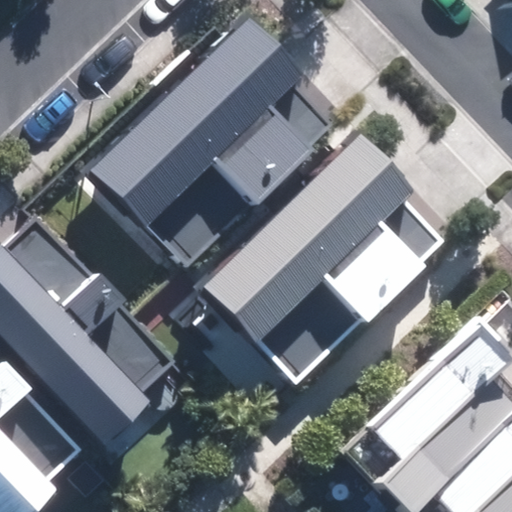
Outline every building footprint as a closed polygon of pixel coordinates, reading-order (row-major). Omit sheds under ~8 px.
[(330,122),(239,21),(75,182),(170,279),(330,122)] [(229,336),(207,358),(248,400),(270,379),(289,399),(446,248),(347,140),(188,293),(229,336)] [(0,242),(0,349),(100,447),(124,422),(143,441),(158,426),(182,401),(155,375),(161,370),(15,229),(0,242)] [(510,511),(511,401),(486,378),(507,356),(467,318),(354,437),(386,467),(358,497),(373,511),(510,511)] [(0,377),(0,511),(29,511),(46,496),(39,488),(74,455),(0,377)]
